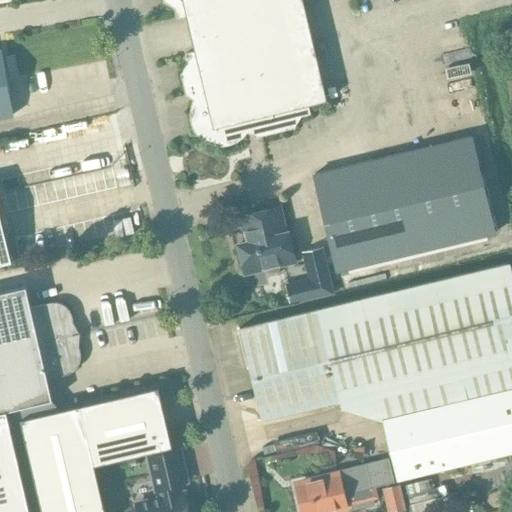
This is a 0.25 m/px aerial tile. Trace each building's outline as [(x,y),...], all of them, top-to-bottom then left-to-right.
[(216,145),(222,145),(228,144),(232,143),(238,140),(242,136),(245,132),(252,130),(253,137),(294,128),(300,117),(310,114),(307,105),(326,101),(303,0),(167,0),(176,4),(178,14),(187,12),(196,47),(187,50),(189,59),(182,69),(187,91),(194,90),(195,96),(192,102),(190,108),(189,115),(191,123),(193,129),(197,134),(201,138),(205,141),(210,143),(216,145)] [(2,49),(0,49),(0,117),(14,115),(2,49)] [(471,135),(314,173),(338,272),(495,234),(471,135)] [(239,243),(246,273),(295,261),(288,231),(286,232),(280,206),(241,216),(244,231),(246,231),(249,241),(239,243)] [(0,263),(12,261),(0,210),(0,263)] [(320,247),(302,252),(309,281),(283,287),(287,303),(331,293),(320,247)] [(382,421),(397,481),(511,452),(511,270),(510,261),(239,327),(262,419),(340,401),(341,407),(341,408),(382,421)] [(25,287),(0,292),(0,352),(74,335),(71,321),(73,321),(71,314),(70,313),(69,312),(69,311),(68,310),(68,309),(67,309),(67,308),(66,307),(65,307),(65,306),(64,306),(63,305),(62,305),(61,304),(60,304),(60,303),(59,303),(58,303),(57,303),(56,303),(55,302),(54,302),(53,302),(52,302),(51,302),(50,303),(49,303),(30,307),(25,287)] [(0,352),(0,411),(6,410),(13,409),(52,400),(47,379),(65,375),(66,375),(67,374),(68,374),(69,374),(69,373),(70,373),(71,372),(72,372),(73,371),(74,370),(75,370),(75,369),(76,368),(77,367),(78,366),(78,365),(79,364),(79,363),(79,362),(80,361),(80,360),(80,359),(80,358),(80,357),(80,356),(80,355),(79,348),(77,348),(74,335),(0,352)] [(52,400),(13,409),(20,419),(42,511),(105,511),(94,465),(172,447),(158,387),(60,410),(52,400)] [(0,511),(30,511),(6,410),(0,411),(0,511)] [(189,511),(185,493),(182,494),(180,483),(187,481),(179,449),(148,456),(156,489),(163,487),(166,497),(136,504),(137,511),(189,511)] [(297,485),(303,511),(324,511),(346,507),(343,494),(394,482),(388,458),(338,471),(339,475),(297,485)] [(397,486),(380,490),(385,511),(399,511),(403,511),(397,486)]
